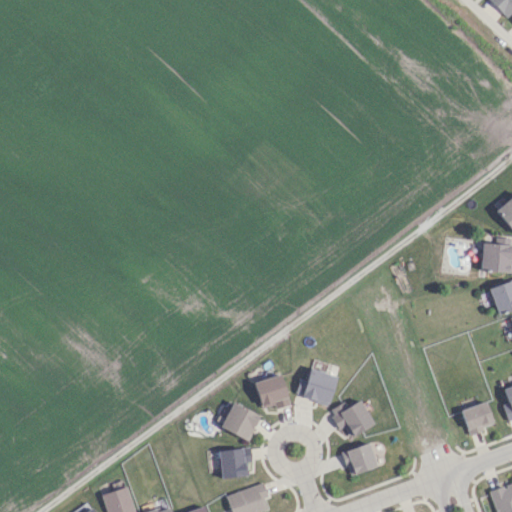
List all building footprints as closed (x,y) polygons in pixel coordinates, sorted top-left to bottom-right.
[(511,9),(511,0),(487,0),(505,17),(511,9)] [(511,194),(493,210),(511,232),(511,194)] [(479,271),(508,272),(509,238),(494,238),(494,243),(479,242),(479,271)] [(511,308),(511,278),(486,288),(495,314),(511,308)] [(335,376),(308,368),(304,380),(298,378),(293,394),(326,404),(335,376)] [(287,404),(279,374),(252,381),(259,408),(273,404),(274,408),(287,404)] [(511,417),(511,384),(500,388),(505,403),(500,404),(505,420),(511,417)] [(343,401),(327,410),(338,429),(342,426),(348,437),(372,424),(358,399),(346,406),(343,401)] [(466,433),(492,425),(484,401),(459,409),(466,433)] [(247,440),(258,414),(229,402),(219,428),(247,440)] [(348,476),(375,466),(366,442),(340,452),(348,476)] [(219,478),(247,475),(245,454),(240,455),(240,448),(217,450),(219,478)] [(224,495),(229,511),(256,511),(267,508),(263,498),(267,496),(262,482),(224,495)] [(511,511),(511,482),(487,489),(493,511),(511,511)] [(100,494),(105,511),(133,511),(125,486),(100,494)]
